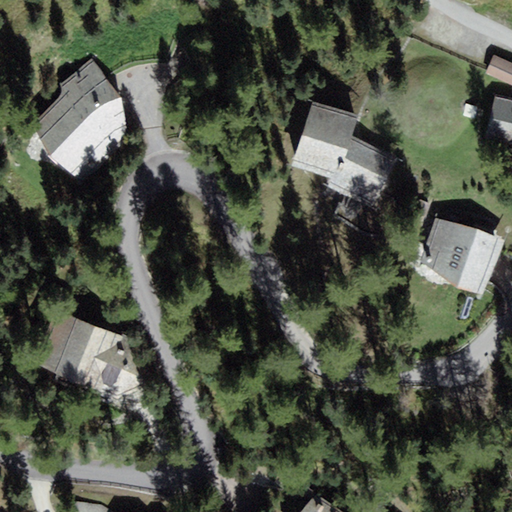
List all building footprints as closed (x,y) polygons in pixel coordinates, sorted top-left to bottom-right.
[(511,64),(497,59),(491,74),(511,81),(511,64)] [(86,82),(35,129),(75,171),(118,137),(86,82)] [(511,140),(511,99),(498,96),(490,136),(511,140)] [(314,110),(289,155),(368,198),(393,152),(314,110)] [(495,242),(438,221),(424,260),(480,281),(495,242)] [(58,315),(41,354),(119,387),(135,349),(58,315)] [(335,511),(321,499),(311,511),(335,511)]
